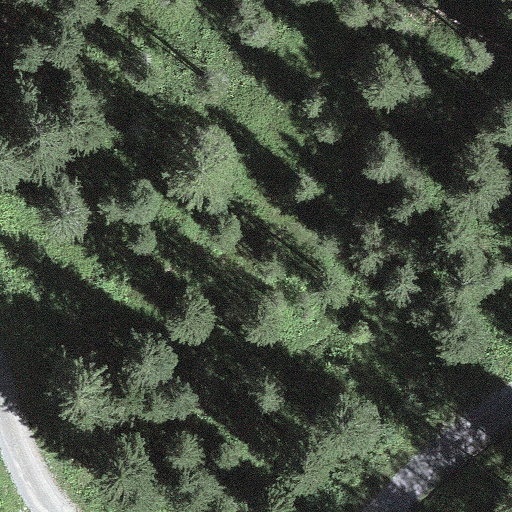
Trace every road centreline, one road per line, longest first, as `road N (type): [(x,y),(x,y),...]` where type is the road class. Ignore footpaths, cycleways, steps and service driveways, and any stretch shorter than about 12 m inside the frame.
road 1 (track): [(383,511),(435,460),(511,409)]
road 2 (track): [(0,392),(55,511)]
